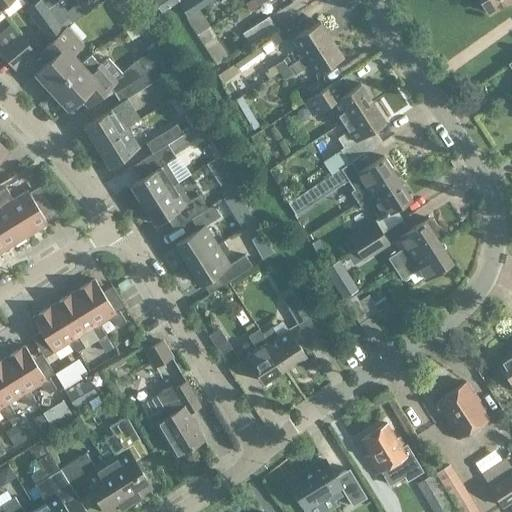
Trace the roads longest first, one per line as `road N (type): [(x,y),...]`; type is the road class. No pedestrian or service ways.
road 1 (residential): [(256,451),(465,309),(483,288),(499,244),(484,180),(374,0)]
road 2 (residential): [(256,451),(114,225)]
road 3 (residential): [(114,225),(0,91)]
road 4 (residential): [(0,298),(114,225)]
